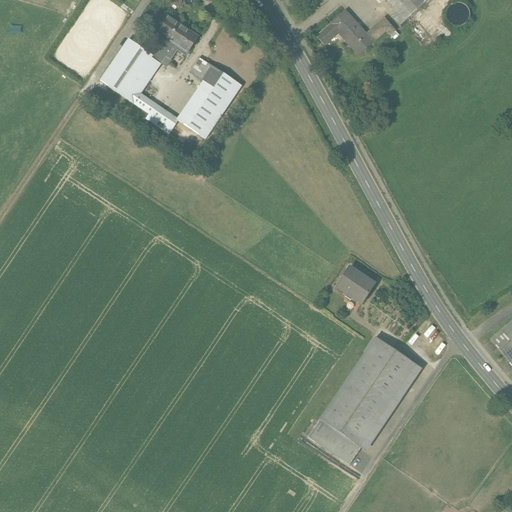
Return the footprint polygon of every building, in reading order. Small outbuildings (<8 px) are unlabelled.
[(428,0),(384,0),(397,14),(392,18),(399,26),(428,0)] [(344,12),(329,25),(330,26),(316,38),(324,47),(339,33),(356,52),(355,54),(358,57),(386,33),(390,37),(381,27),(373,35),(371,33),(371,32),(366,36),(344,12)] [(180,26),(166,17),(165,18),(155,33),(156,34),(157,32),(163,35),(161,37),(169,42),(180,26)] [(188,32),(180,26),(169,42),(161,54),(160,55),(166,58),(169,60),(177,48),(187,54),(186,54),(187,55),(198,39),(197,38),(196,39),(187,33),(188,32)] [(135,45),(128,41),(100,82),(124,99),(131,89),(140,95),(161,66),(151,59),(152,57),(135,45)] [(161,54),(156,51),(152,57),(151,59),(161,66),(166,58),(160,55),(161,54)] [(241,88),(199,59),(190,72),(195,75),(193,77),(202,84),(176,122),(205,141),(241,88)] [(173,117),(140,95),(131,89),(124,99),(166,127),(173,117)] [(374,286),(349,269),(336,289),(361,306),(374,286)] [(511,322),(490,342),(511,367),(511,322)] [(375,339),(319,422),(337,434),(360,450),(416,367),(375,339)] [(360,450),(337,434),(319,422),(308,438),(349,467),(360,450)]
